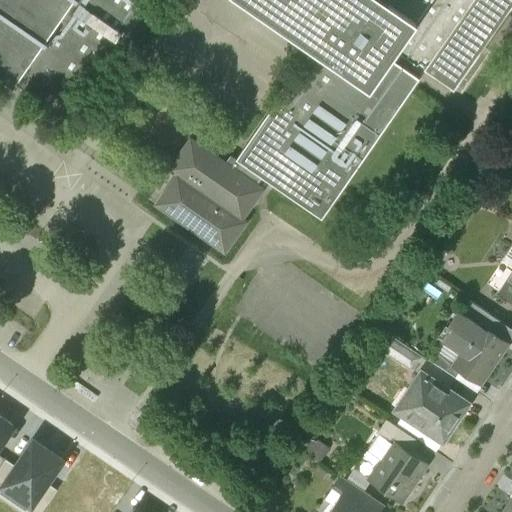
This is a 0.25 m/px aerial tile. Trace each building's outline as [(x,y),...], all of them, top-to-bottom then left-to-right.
[(0,0),(0,77),(13,87),(14,85),(34,99),(33,101),(66,123),(150,0),(0,0)] [(511,0),(241,0),(313,49),(236,160),(261,176),(324,220),(425,72),(455,92),(511,8),(511,0)] [(236,160),(230,156),(225,164),(190,140),(170,169),(178,175),(157,205),(225,251),(245,221),(241,219),(262,189),(255,184),(261,176),(236,160)] [(511,273),(499,293),(511,301),(511,273)] [(499,321),(468,301),(461,313),(490,332),(492,332),(499,321)] [(490,332),(461,313),(449,330),(467,342),(453,363),(482,382),(508,343),(492,332),(490,332)] [(422,357),(384,331),(374,345),(412,371),(422,357)] [(468,404),(421,372),(408,392),(413,396),(401,414),(442,442),(468,404)] [(0,444),(13,426),(0,416),(0,444)] [(416,439),(386,419),(378,431),(393,442),(394,440),(408,450),(416,439)] [(1,485),(30,505),(31,506),(47,483),(63,459),(33,439),(15,466),(1,485)] [(393,442),(368,479),(402,502),(428,463),(408,450),(394,440),(393,442)] [(0,466),(0,484),(1,485),(15,466),(5,459),(0,466)] [(371,496),(346,479),(338,491),(347,497),(347,496),(364,507),(371,496)] [(41,511),(57,490),(47,483),(31,506),(30,505),(25,511),(41,511)] [(371,511),(364,507),(347,496),(347,497),(336,511),(371,511)] [(511,511),(511,498),(502,511),(511,511)]
